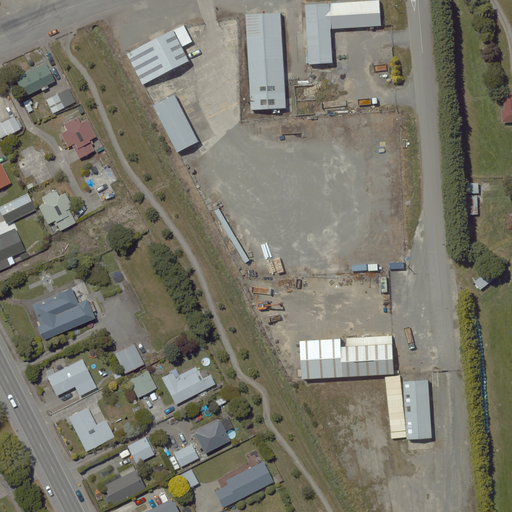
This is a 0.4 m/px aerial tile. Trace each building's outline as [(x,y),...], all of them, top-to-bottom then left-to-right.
[(368,0),(295,0),(298,53),(322,52),(321,21),(370,19),(368,0)] [(272,2),(239,4),(243,101),(276,99),(272,2)] [(165,26),(119,47),(133,77),(179,55),(165,26)] [(46,62),(15,77),(25,98),(56,84),(46,62)] [(167,86),(145,96),(169,145),(191,135),(167,86)] [(66,90),(45,101),(52,113),(73,102),(66,90)] [(510,90),(494,91),(495,120),(511,118),(511,99),(510,100),(510,90)] [(61,134),(68,147),(71,146),(78,158),(96,149),(91,140),(96,137),(87,119),(82,122),(79,115),(62,124),(66,131),(61,134)] [(15,117),(0,124),(0,134),(2,138),(21,128),(15,117)] [(51,178),(33,144),(12,155),(30,189),(51,178)] [(88,187),(94,189),(102,202),(117,194),(111,183),(117,181),(107,164),(103,166),(100,162),(88,168),(91,174),(83,178),(88,187)] [(3,164),(0,165),(0,188),(12,183),(3,164)] [(479,215),(478,194),(478,182),(462,182),(462,195),(462,215),(479,215)] [(53,221),(58,232),(78,223),(76,220),(101,208),(92,190),(70,201),(66,192),(59,195),(57,190),(41,197),(45,204),(39,207),(48,224),(53,221)] [(28,193),(0,206),(0,208),(7,223),(36,210),(28,193)] [(0,271),(11,267),(7,258),(26,251),(16,227),(0,233),(0,271)] [(149,245),(120,260),(148,312),(139,316),(154,344),(191,325),(149,245)] [(79,301),(73,287),(31,305),(45,339),(99,317),(91,296),(79,301)] [(383,331),(290,335),(292,376),(385,372),(383,331)] [(136,345),(117,354),(126,373),(145,364),(136,345)] [(44,369),(49,380),(57,395),(74,387),(80,398),(99,388),(83,358),(68,366),(64,358),(44,369)] [(180,377),(176,369),(163,377),(178,404),(216,383),(209,371),(203,374),(199,366),(180,377)] [(148,370),(129,380),(139,399),(158,389),(148,370)] [(441,373),(432,373),(432,387),(441,387),(441,373)] [(420,376),(395,378),(398,431),(423,429),(420,376)] [(97,424),(88,406),(68,416),(87,452),(115,437),(106,419),(97,424)] [(221,419),(195,432),(205,453),(231,440),(221,419)] [(147,435),(127,445),(136,463),(156,453),(147,435)] [(173,453),(182,466),(198,456),(190,442),(173,453)] [(264,461),(225,479),(227,483),(215,489),(223,507),(274,482),(264,461)] [(103,483),(115,504),(145,487),(133,466),(103,483)] [(192,468),(179,475),(186,489),(200,482),(192,468)] [(179,511),(171,495),(136,511),(179,511)]
